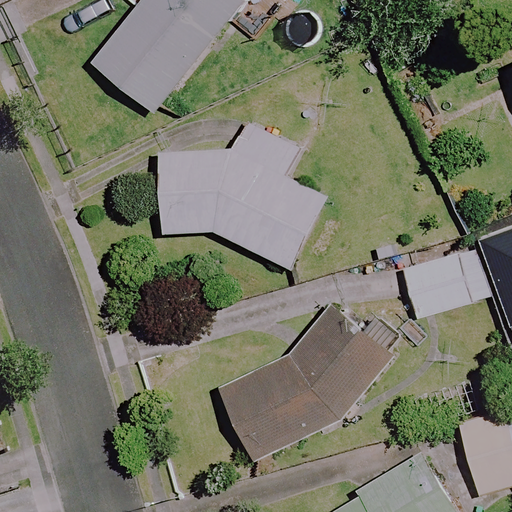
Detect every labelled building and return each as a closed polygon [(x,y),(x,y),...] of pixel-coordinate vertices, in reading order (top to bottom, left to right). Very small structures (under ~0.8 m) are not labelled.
[(144,0),(146,4),(95,65),(155,115),(250,0),(144,0)] [(298,152),(246,127),(242,134),(232,155),(162,161),(164,236),(216,235),(293,272),(328,200),(285,179),(298,152)] [(511,229),(486,239),(511,309),(511,229)] [(478,304),(462,253),(403,272),(405,279),(418,323),(433,318),(478,304)] [(262,462),(340,425),(341,423),(390,354),(329,311),(300,352),(225,392),(262,462)] [(511,488),(511,412),(458,428),(461,439),(479,498),(511,488)] [(457,511),(423,455),(325,511),(457,511)]
